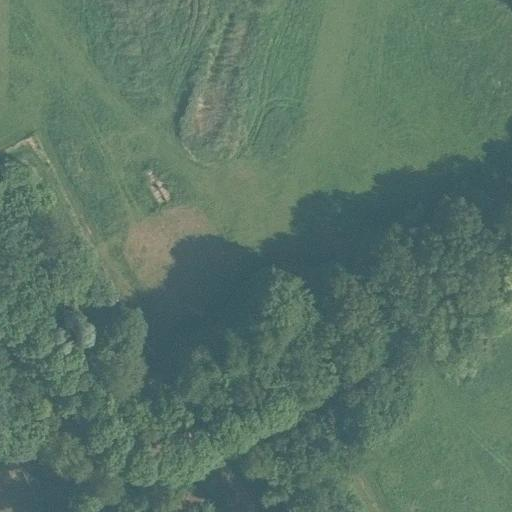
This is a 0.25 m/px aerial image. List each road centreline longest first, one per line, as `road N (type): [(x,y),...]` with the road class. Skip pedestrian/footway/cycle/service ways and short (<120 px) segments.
road 1 (track): [(77,423),(316,271),(384,329),(511,252)]
road 2 (track): [(184,451),(384,329)]
